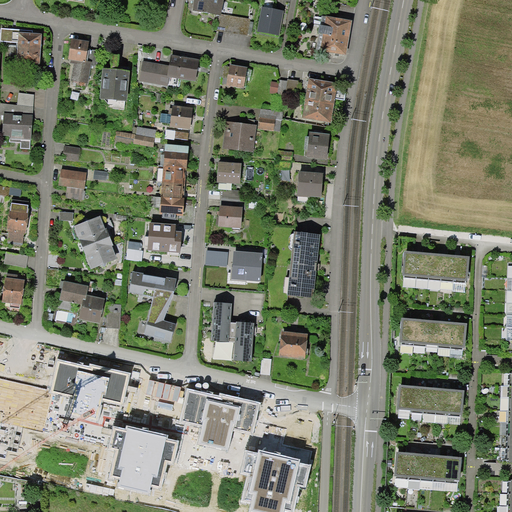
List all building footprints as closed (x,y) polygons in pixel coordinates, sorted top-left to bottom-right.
[(223,0),(194,0),(193,10),(220,15),(221,13),(223,0)] [(284,13),(261,10),(258,34),(280,38),(284,13)] [(250,19),(221,13),(220,15),(217,30),(247,36),(250,19)] [(351,20),(324,16),(319,49),(345,54),(351,20)] [(33,30),(1,28),(0,41),(18,42),(17,47),(41,49),(42,33),(33,33),(33,30)] [(89,41),(71,38),(68,59),(71,60),(67,79),(88,82),(90,66),(91,61),(86,60),(88,49),(89,41)] [(40,64),(41,49),(17,47),(17,63),(40,64)] [(99,50),(88,49),(86,60),(91,61),(90,66),(97,67),(99,50)] [(112,56),(111,67),(104,66),(101,98),(107,106),(125,108),(129,67),(117,66),(118,56),(112,56)] [(199,60),(172,56),(169,75),(196,79),(199,60)] [(164,66),(144,63),(141,81),(161,84),(164,66)] [(247,68),(229,65),(229,67),(224,66),(222,78),(228,79),(227,84),(245,87),(247,76),(246,76),(247,68)] [(296,82),(280,79),(278,94),(294,96),(296,82)] [(347,86),(310,79),(304,117),(330,122),(332,112),(334,98),(344,100),(345,94),(347,86)] [(32,95),(18,93),(17,106),(31,108),(32,95)] [(32,118),(33,118),(33,108),(31,108),(17,106),(0,103),(0,115),(3,115),(2,135),(10,136),(9,142),(21,142),(20,148),(30,149),(32,118)] [(193,109),(173,106),(172,114),(162,113),(160,121),(171,123),(171,125),(190,128),(193,109)] [(275,120),(281,121),(282,112),(261,109),(260,118),(275,120)] [(240,118),(239,124),(228,123),(225,146),(252,150),(255,126),(254,126),(255,120),(240,118)] [(259,128),(274,130),(275,120),(260,118),(259,128)] [(311,133),(310,138),(307,137),(306,149),(309,149),(308,156),(328,159),(331,136),(320,134),(321,131),(316,130),(315,134),(311,133)] [(190,132),(176,131),(175,137),(189,139),(190,132)] [(155,138),(135,135),(134,142),(153,146),(155,138)] [(167,145),(165,166),(185,167),(186,168),(188,147),(167,145)] [(79,148),(64,146),(62,158),(78,160),(79,148)] [(278,151),(277,159),(291,161),(292,152),(278,151)] [(277,159),(277,168),(290,169),(291,161),(277,159)] [(239,182),(240,165),(218,163),(217,181),(239,182)] [(184,183),(185,167),(165,166),(159,165),(157,181),(164,182),(184,183)] [(82,200),(84,188),(86,173),(61,170),(59,185),(67,186),(65,197),(82,200)] [(107,172),(94,171),(93,178),(106,180),(107,172)] [(321,195),(322,175),(296,173),(296,181),(298,181),(297,199),(308,200),(309,194),(321,195)] [(183,198),(184,183),(164,182),(163,197),(183,198)] [(242,209),(246,209),(246,200),(242,200),(243,191),(222,189),(219,225),(240,227),(242,209)] [(184,199),(183,198),(163,197),(162,213),(165,214),(165,218),(173,218),(173,214),(183,215),(184,199)] [(8,231),(7,240),(22,242),(23,233),(25,233),(28,211),(10,208),(7,230),(8,231)] [(107,230),(104,224),(101,225),(98,217),(90,221),(86,218),(83,223),(75,226),(92,269),(101,265),(105,267),(107,263),(116,259),(113,251),(115,250),(109,236),(112,236),(109,229),(107,230)] [(149,249),(180,251),(181,233),(163,232),(163,229),(151,228),(149,249)] [(320,233),(295,231),(288,295),(313,297),(320,233)] [(207,248),(206,266),(228,268),(229,250),(207,248)] [(142,251),(127,249),(125,258),(140,261),(142,251)] [(4,263),(26,268),(28,257),(7,252),(4,263)] [(262,254),(235,252),(233,279),(260,281),(262,254)] [(419,253),(407,252),(405,277),(417,279),(419,253)] [(432,254),(419,253),(417,279),(430,280),(432,254)] [(444,255),(432,254),(430,280),(442,281),(444,255)] [(457,256),(444,255),(442,281),(455,282),(457,256)] [(469,257),(457,256),(455,282),(467,283),(469,257)] [(152,297),(144,334),(169,341),(175,323),(162,320),(174,291),(176,278),(132,271),(128,291),(152,297)] [(206,277),(205,285),(226,286),(227,278),(206,277)] [(20,309),(20,304),(21,304),(24,282),(5,279),(2,301),(9,302),(9,307),(20,309)] [(88,287),(63,282),(58,307),(72,310),(73,302),(83,304),(80,317),(98,321),(103,301),(92,298),(92,295),(87,293),(88,287)] [(232,304),(214,302),(212,340),(229,341),(232,304)] [(121,304),(108,303),(107,327),(120,328),(121,304)] [(294,316),(285,315),(284,322),(294,323),(294,316)] [(416,320),(404,319),(402,345),(414,346),(416,320)] [(429,321),(416,320),(414,346),(426,347),(429,321)] [(441,323),(429,321),(426,347),(439,348),(441,323)] [(254,323),(236,322),(234,361),(251,362),(254,323)] [(454,324),(441,323),(439,348),(451,349),(454,324)] [(466,325),(454,324),(451,349),(464,350),(466,325)] [(305,346),(306,335),(283,332),(281,354),(304,356),(304,354),(305,354),(307,354),(309,351),(308,348),(305,346)] [(271,359),(262,359),(261,374),(270,374),(271,359)] [(91,368),(58,360),(51,390),(73,395),(68,415),(96,422),(101,402),(122,407),(129,374),(92,365),(91,368)] [(414,388),(401,386),(399,412),(411,413),(414,388)] [(426,389),(414,388),(411,413),(424,414),(426,389)] [(439,390),(426,389),(424,414),(436,415),(439,390)] [(221,398),(189,390),(181,422),(202,427),(198,444),(229,451),(234,428),(252,433),(259,404),(222,395),(221,398)] [(451,391),(439,390),(436,415),(449,416),(451,391)] [(464,392),(451,391),(449,416),(461,417),(464,392)] [(177,442),(114,427),(109,449),(118,451),(112,477),(120,479),(118,487),(149,494),(151,486),(159,488),(165,461),(172,463),(177,442)] [(310,466),(245,452),(240,474),(248,475),(242,502),(251,504),(249,511),(252,511),(284,511),(285,511),(291,511),(297,486),(305,488),(310,466)] [(411,453),(399,452),(396,478),(409,479),(411,453)] [(424,455),(411,453),(409,479),(421,480),(424,455)] [(436,456),(424,455),(421,480),(434,481),(436,456)] [(449,457),(436,456),(434,481),(446,482),(449,457)] [(461,458),(449,457),(446,482),(459,483),(461,458)]
